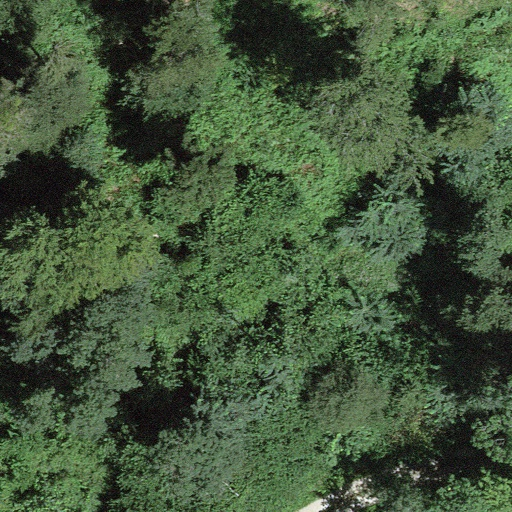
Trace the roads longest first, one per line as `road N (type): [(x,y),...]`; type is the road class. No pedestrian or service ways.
road 1 (track): [(61,511),(154,397),(206,344),(267,300),(349,254),(511,187)]
road 2 (track): [(511,451),(391,475),(326,511)]
